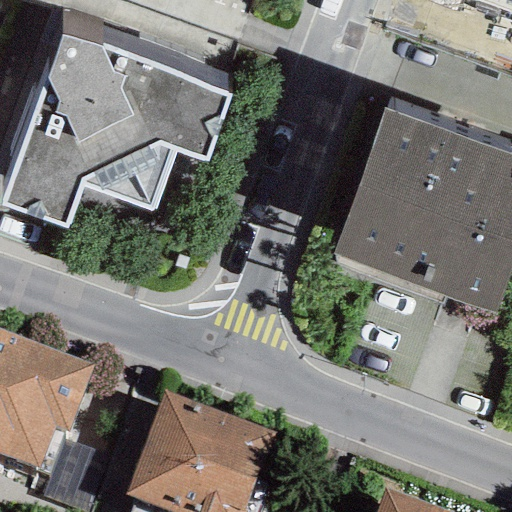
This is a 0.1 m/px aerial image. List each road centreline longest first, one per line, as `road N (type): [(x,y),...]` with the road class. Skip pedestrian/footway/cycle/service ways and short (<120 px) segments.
road 1 (residential): [(228,363),(358,0)]
road 2 (residential): [(228,363),(511,472)]
road 3 (residential): [(0,284),(228,363)]
